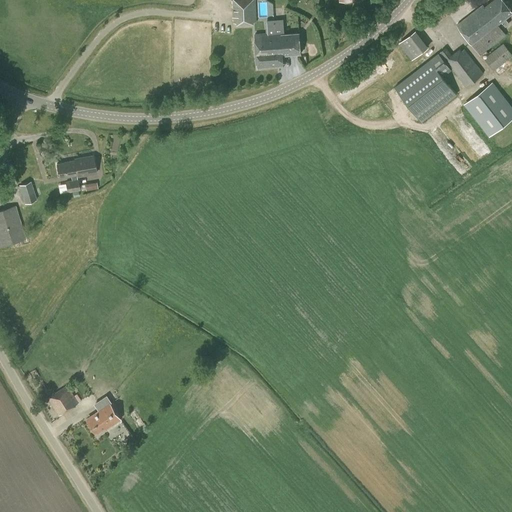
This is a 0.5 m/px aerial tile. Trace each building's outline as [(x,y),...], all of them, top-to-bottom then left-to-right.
[(256,21),(255,0),(232,0),(233,10),(232,10),(232,17),(234,17),(234,23),(237,23),(237,25),(254,24),(253,21),(256,21)] [(511,12),(511,11),(503,0),(492,0),(484,7),(483,5),(457,25),(480,55),(506,35),(498,24),(501,21),(505,26),(509,23),(505,18),(511,12)] [(277,67),(277,58),(275,42),(273,19),(267,20),(268,33),(255,34),(258,68),(277,67)] [(275,42),(277,58),(283,57),(283,55),(301,54),(299,33),(281,34),(281,33),(284,32),(283,19),(273,19),(275,42)] [(398,42),(411,59),(428,46),(415,29),(398,42)] [(494,70),(511,56),(511,54),(503,43),(484,58),(494,70)] [(452,55),(446,48),(439,53),(438,52),(394,86),(422,121),(457,94),(443,76),(452,69),(466,86),(483,73),(464,49),(462,50),(461,48),(452,55)] [(511,109),(492,84),(466,104),(490,135),(511,117),(511,109)] [(43,180),(36,155),(23,160),(23,159),(10,163),(16,186),(19,186),(24,203),(37,199),(32,184),(43,180)] [(77,176),(96,173),(93,155),(74,158),(75,160),(68,161),(69,162),(57,164),(59,177),(71,175),(72,180),(65,181),(66,187),(58,188),(59,193),(67,192),(80,190),(80,189),(86,188),(86,190),(98,188),(96,182),(79,185),(78,179),(77,179),(76,174),(77,174),(77,176)] [(0,246),(26,238),(15,205),(0,209),(0,246)] [(59,415),(79,403),(67,385),(47,397),(59,415)] [(122,421),(120,419),(110,403),(96,413),(96,414),(87,420),(96,433),(105,427),(106,429),(114,423),(121,433),(126,430),(131,436),(138,432),(133,425),(135,423),(140,431),(146,426),(135,410),(129,414),(129,415),(122,421)]
